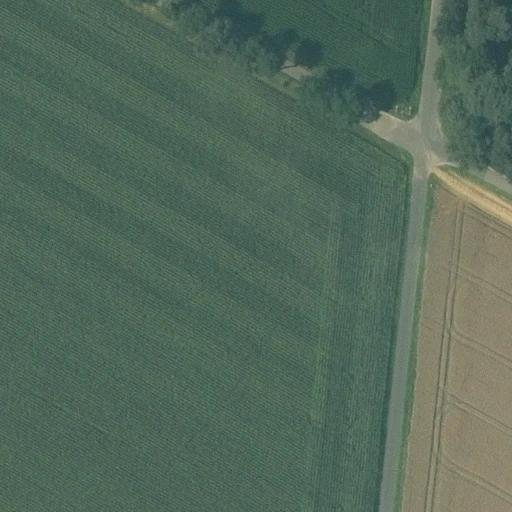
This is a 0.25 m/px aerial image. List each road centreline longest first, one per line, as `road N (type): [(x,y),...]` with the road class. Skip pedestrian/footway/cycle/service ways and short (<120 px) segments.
road 1 (unclassified): [(385,511),(423,143)]
road 2 (unclassified): [(153,0),(423,143)]
road 3 (unclassified): [(423,143),(438,0)]
